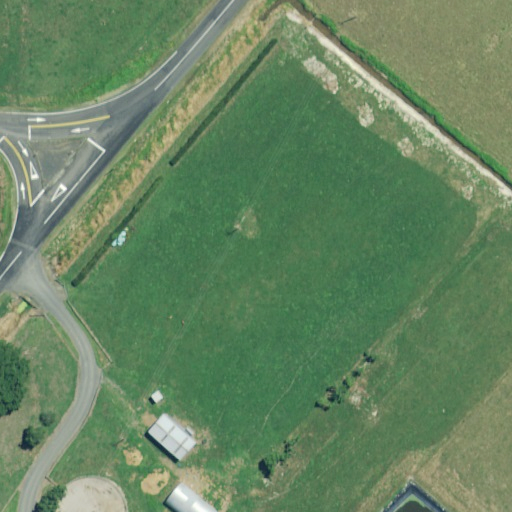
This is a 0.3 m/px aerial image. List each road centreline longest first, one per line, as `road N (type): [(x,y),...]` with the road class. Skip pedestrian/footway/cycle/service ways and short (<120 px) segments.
road 1 (unclassified): [(113,118),(161,87),(233,0)]
road 2 (unclassified): [(33,238),(107,152),(113,118)]
